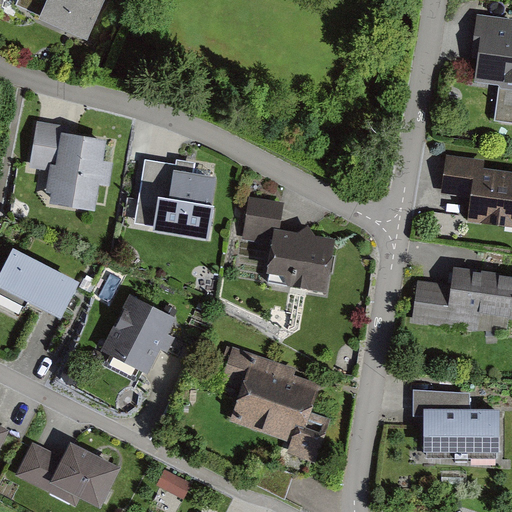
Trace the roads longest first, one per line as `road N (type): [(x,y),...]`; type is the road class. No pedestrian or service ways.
road 1 (residential): [(0,68),(233,144),(398,228)]
road 2 (residential): [(398,228),(355,511)]
road 3 (residential): [(437,0),(398,228)]
